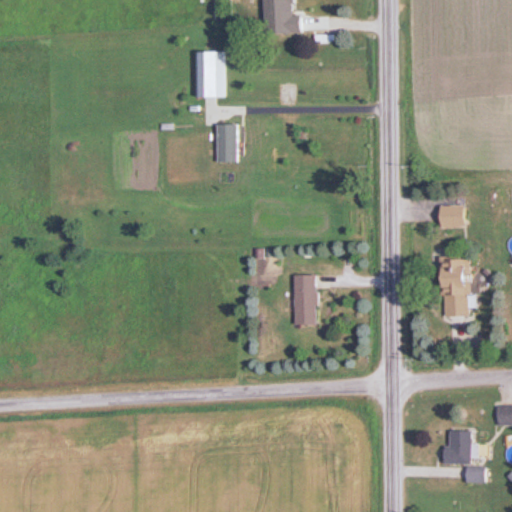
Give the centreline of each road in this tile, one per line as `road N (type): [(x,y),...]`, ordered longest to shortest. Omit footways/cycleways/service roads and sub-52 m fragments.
road 1 (residential): [(0,408),(511,379)]
road 2 (tertiary): [(392,511),(389,0)]
